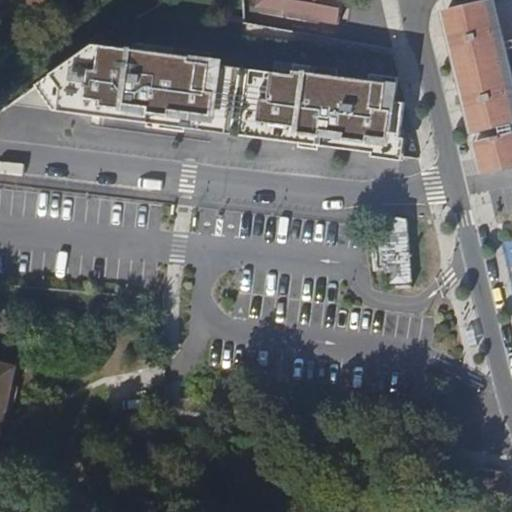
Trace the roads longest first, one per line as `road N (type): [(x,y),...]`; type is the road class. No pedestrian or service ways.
road 1 (residential): [(456,186),(311,191),(0,160)]
road 2 (tertiary): [(456,186),(511,406)]
road 3 (tertiary): [(414,0),(456,186)]
